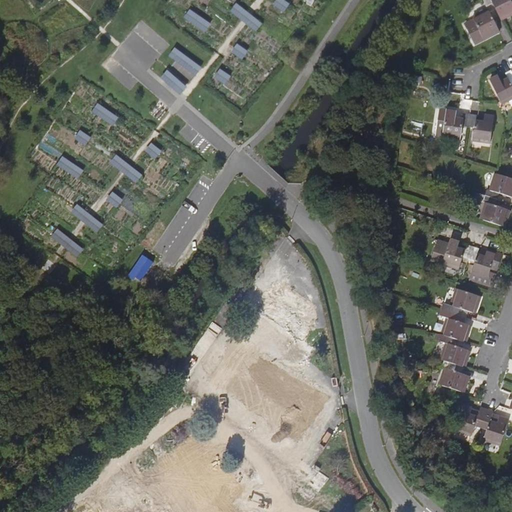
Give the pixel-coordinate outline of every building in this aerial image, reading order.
[(492,18),(498,16),(490,0),(485,0),(483,1),(488,10),(473,18),(475,22),(466,26),(475,45),(500,32),(492,18)] [(490,0),(498,16),(501,21),(511,15),(511,3),(510,0),(490,0)] [(207,31),(212,23),(191,8),(185,17),(207,31)] [(177,46),(170,55),(179,62),(174,68),(190,81),(202,67),(177,46)] [(186,86),(169,72),(164,79),(181,92),(186,86)] [(511,87),(511,88),(511,87),(511,74),(511,72),(506,75),(509,80),(501,84),(498,78),(490,82),(502,106),(511,101),(511,87)] [(99,102),(93,111),(114,125),(120,117),(99,102)] [(462,125),(468,126),(469,113),(464,113),(463,119),(455,117),(456,110),(446,109),(443,135),(460,138),(462,125)] [(476,114),(469,113),(468,126),(474,127),(472,139),(490,142),(493,115),(484,114),(483,121),(475,120),(476,114)] [(64,155),(58,164),(79,178),(85,170),(64,155)] [(487,189),(485,195),(497,199),(500,193),(511,196),(511,178),(496,173),(490,190),(487,189)] [(495,205),(497,199),(485,195),(473,191),(471,197),(486,202),(481,219),(505,227),(510,211),(495,205)] [(463,257),(469,259),(473,247),(467,245),(465,250),(458,248),(460,241),(452,238),(450,245),(439,241),(433,260),(459,269),(463,257)] [(480,249),(473,247),(469,259),(476,261),(472,273),(488,278),(492,267),(498,269),(503,255),(488,250),(485,257),(478,254),(480,249)] [(144,254),(130,274),(141,282),(155,261),(144,254)] [(494,270),(491,269),(488,278),(472,273),(470,279),(492,286),(496,273),(494,270)] [(302,336),(319,311),(275,282),(258,308),(302,336)] [(440,301),(438,307),(458,314),(461,308),(475,312),(481,296),(457,287),(451,304),(440,301)] [(447,316),(441,334),(458,339),(466,342),(472,325),(456,320),(458,314),(438,307),(436,312),(447,316)] [(441,359),(445,361),(457,365),(466,367),(471,351),(456,346),(458,339),(441,334),(438,333),(436,339),(447,342),(441,359)] [(455,371),(457,365),(445,361),(443,367),(447,369),(442,385),(465,393),(471,376),(455,371)] [(475,426),(481,428),(487,410),(481,408),(478,418),(471,416),(473,410),(464,406),(455,432),(471,438),(475,426)] [(494,412),(487,410),(481,428),(488,430),(484,442),(500,447),(501,444),(505,432),(509,422),(500,418),(497,425),(491,422),(494,412)] [(511,434),(505,432),(501,444),(507,446),(511,434)]
